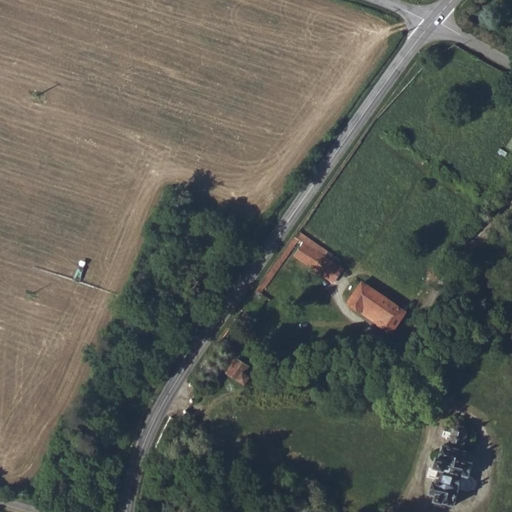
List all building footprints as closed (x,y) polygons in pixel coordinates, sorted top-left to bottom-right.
[(287,245),(292,249),(299,238),(294,235),(287,245)] [(295,255),(304,261),(314,248),(304,242),(295,255)] [(255,290),(261,294),(292,249),(287,245),(255,290)] [(304,261),(332,282),(343,268),(314,248),(304,261)] [(347,302),(359,311),(375,290),(362,282),(347,302)] [(359,311),(378,324),(393,303),(375,290),(359,311)] [(378,324),(391,332),(405,312),(393,303),(378,324)] [(241,310),(247,314),(250,309),(245,305),(241,310)] [(227,372),(244,383),(254,370),(237,358),(227,372)] [(429,492),(434,494),(433,499),(441,502),(443,501),(453,504),(458,487),(464,489),(465,485),(467,486),(469,485),(470,484),(470,483),(470,481),(467,479),(472,462),(463,459),(465,450),(462,449),(467,431),(464,426),(458,424),(452,428),(449,441),(450,442),(449,446),(442,444),(439,457),(437,457),(436,458),(434,465),(435,467),(438,468),(434,481),(432,480),(429,492)]
